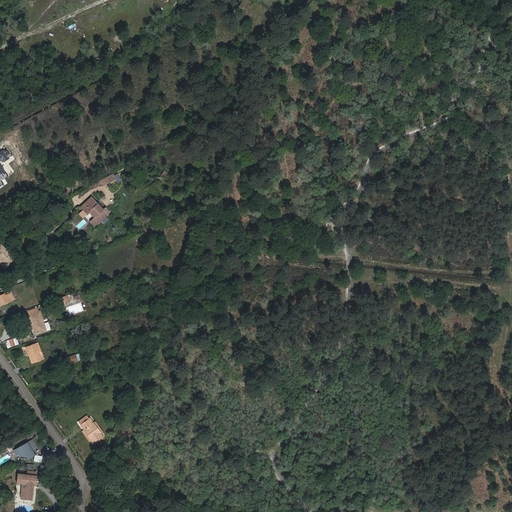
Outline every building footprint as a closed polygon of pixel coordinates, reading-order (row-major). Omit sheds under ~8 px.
[(0,163),(8,158),(3,150),(0,151),(0,175),(4,172),(0,167),(0,163)] [(113,174),(92,185),(94,189),(98,187),(104,186),(116,180),(113,174)] [(94,225),(109,212),(105,207),(103,209),(98,203),(97,203),(91,197),(80,206),(87,213),(89,211),(94,217),(90,221),(94,225)] [(326,220),(326,233),(333,233),(334,229),(340,229),(340,221),(326,220)] [(8,227),(11,233),(17,230),(14,224),(8,227)] [(0,247),(0,263),(1,264),(9,256),(0,247)] [(0,305),(10,301),(6,294),(1,296),(0,294),(0,305)] [(62,296),(54,299),(57,305),(64,303),(62,296)] [(69,315),(83,310),(80,302),(66,307),(69,315)] [(27,314),(30,324),(32,329),(33,334),(45,330),(43,323),(39,310),(27,314)] [(25,346),(29,354),(32,362),(41,358),(38,350),(40,349),(39,346),(36,347),(34,342),(25,346)] [(68,362),(76,358),(74,352),(66,356),(68,362)] [(98,413),(109,407),(104,397),(93,403),(98,413)] [(92,441),(95,445),(104,438),(102,434),(95,425),(91,420),(90,421),(88,422),(86,419),(80,423),(82,426),(82,427),(85,431),(92,441)] [(103,433),(96,423),(95,425),(102,434),(103,433)] [(85,431),(83,432),(90,442),(92,441),(85,431)] [(33,441),(28,444),(33,452),(38,449),(33,441)] [(27,444),(14,452),(17,457),(19,456),(21,459),(21,460),(28,461),(28,460),(29,460),(35,457),(27,444)] [(20,500),(31,501),(33,486),(35,486),(36,478),(26,477),(18,475),(17,484),(22,485),(20,500)]
